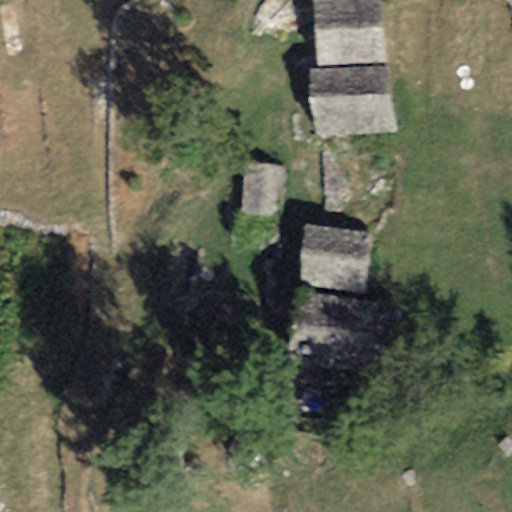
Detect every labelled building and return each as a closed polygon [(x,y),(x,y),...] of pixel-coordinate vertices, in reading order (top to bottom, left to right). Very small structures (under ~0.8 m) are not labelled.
[(368,0),(310,5),(316,71),(385,64),(378,0),(368,0)] [(395,133),(389,66),(316,71),(320,140),(395,133)] [(282,172),(246,170),(244,216),(280,217),(282,172)] [(373,238),(302,231),(297,288),(368,294),(373,238)] [(390,313),(296,300),(286,369),(381,382),(390,313)]
